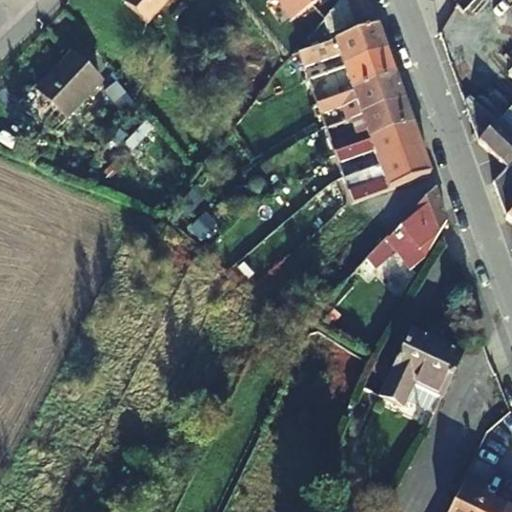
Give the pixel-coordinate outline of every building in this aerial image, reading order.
[(162,0),(122,0),(146,20),(162,0)] [(342,0),(342,1),(325,21),(333,41),(375,27),(366,0),(342,0)] [(375,27),(333,41),(298,53),(302,66),(337,54),(342,68),(385,53),(375,27)] [(385,53),(342,68),(347,82),(313,95),(316,104),(322,101),(393,77),(385,53)] [(97,87),(70,63),(37,99),(64,124),(97,87)] [(331,129),(360,118),(403,103),(393,77),(322,101),(331,129)] [(330,143),(334,154),(336,153),(408,127),(411,126),(403,103),(360,118),(364,129),(330,143)] [(506,168),(511,161),(511,137),(511,136),(511,106),(479,142),(506,168)] [(334,154),(337,163),(372,151),(378,167),(420,152),(411,126),(408,127),(336,153),(334,154)] [(378,167),(372,169),(377,183),(348,193),(351,203),(429,176),(420,152),(378,167)] [(511,161),(506,168),(493,183),(498,197),(501,195),(511,182),(511,161)] [(511,182),(501,195),(498,197),(505,217),(511,224),(511,182)] [(384,243),(367,261),(376,270),(393,252),(411,270),(425,258),(446,223),(434,191),(431,193),(384,243)] [(384,243),(366,228),(339,257),(346,264),(305,308),(296,301),(290,308),(304,316),(310,321),(367,261),(384,243)] [(412,334),(380,402),(405,414),(409,406),(434,418),(442,403),(464,358),(412,334)] [(449,511),(477,511),(485,498),(462,488),(461,489),(449,511)] [(485,498),(477,511),(504,511),(506,508),(485,498)]
